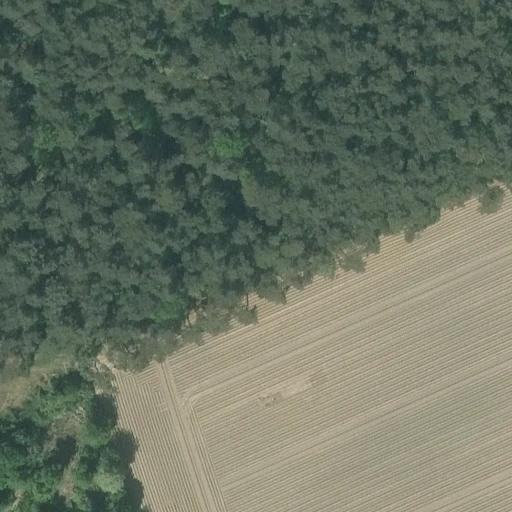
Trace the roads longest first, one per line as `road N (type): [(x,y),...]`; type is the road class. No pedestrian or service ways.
road 1 (track): [(0,31),(26,83),(138,174),(240,134),(282,71),(249,0)]
road 2 (track): [(282,71),(349,62),(473,0)]
